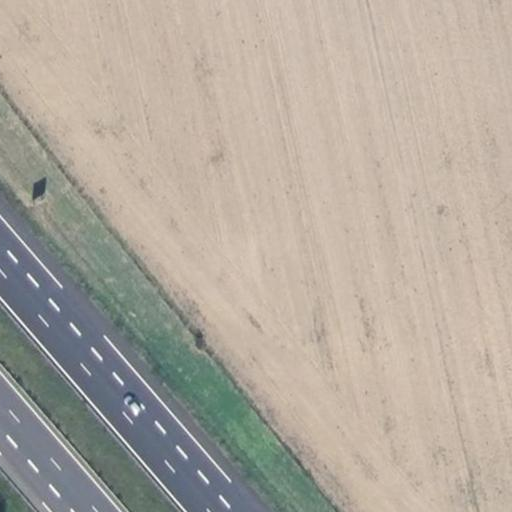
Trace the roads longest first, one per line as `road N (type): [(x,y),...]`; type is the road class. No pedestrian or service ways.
road 1 (trunk): [(212,511),(0,267)]
road 2 (trunk): [(0,400),(97,511)]
